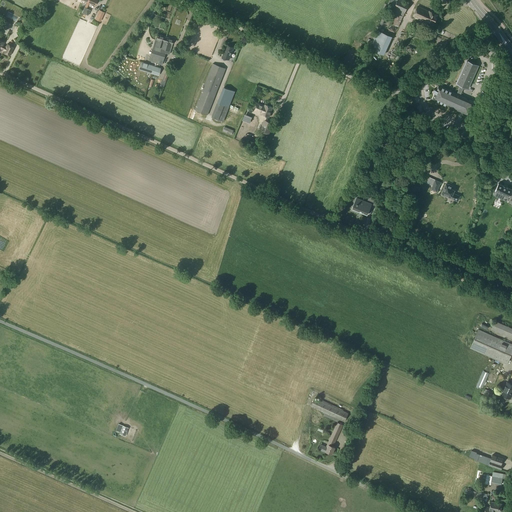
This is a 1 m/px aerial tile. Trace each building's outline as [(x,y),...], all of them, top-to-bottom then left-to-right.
[(401,0),(397,0),(392,11),(403,16),(409,3),(401,0)] [(418,6),(413,16),(425,21),(433,25),(437,15),(429,11),(418,6)] [(396,14),(391,24),(398,27),(403,16),(396,14)] [(384,15),(380,24),(388,27),(392,18),(384,15)] [(379,32),(371,50),(383,56),(392,38),(379,32)] [(151,50),(148,60),(157,63),(156,65),(159,66),(160,64),(161,64),(165,53),(160,51),(161,48),(169,50),(170,44),(172,44),(173,39),(157,34),(152,50),(151,50)] [(0,50),(1,48),(4,50),(3,52),(10,55),(14,47),(7,44),(5,47),(2,46),(4,42),(0,40),(0,50)] [(226,45),(222,57),(229,59),(233,48),(226,45)] [(408,46),(405,52),(412,55),(415,49),(408,46)] [(457,83),(468,88),(478,66),(467,61),(457,83)] [(138,69),(152,74),(155,66),(141,62),(138,69)] [(201,94),(195,109),(207,114),(225,69),(218,66),(213,64),(201,94)] [(435,93),(433,99),(436,100),(436,101),(467,115),(467,114),(469,115),(470,112),(472,108),(472,107),(473,106),(458,99),(460,96),(451,92),(452,91),(442,86),(442,88),(438,86),(436,90),(434,89),(433,92),(435,93)] [(217,102),(211,116),(222,121),(228,107),(224,105),(217,102)] [(257,104),(255,110),(262,113),(261,114),(269,117),(272,108),(265,105),(264,106),(257,104)] [(268,132),(272,123),(265,120),(261,130),(268,132)] [(496,191),(494,194),(494,195),(498,196),(500,193),(509,197),(509,196),(511,197),(511,199),(510,203),(511,203),(511,191),(511,190),(507,187),(504,186),(498,183),(495,191),(496,191)] [(452,193),(454,190),(451,189),(451,187),(446,184),(441,194),(442,194),(442,195),(446,197),(446,196),(457,201),(458,198),(456,197),(457,195),(452,193)] [(466,193),(462,191),(457,204),(468,208),(477,187),(470,185),(466,193)] [(369,196),(368,200),(374,203),(373,205),(377,207),(379,201),(369,196)] [(357,205),(355,210),(366,214),(365,214),(366,215),(370,205),(371,205),(356,199),(359,200),(357,204),(356,205),(357,205)] [(511,328),(495,321),(492,328),(511,337),(511,328)] [(511,343),(478,329),(470,348),(507,364),(511,352),(511,343)] [(360,385),(367,386),(372,366),(362,363),(353,396),(357,397),(360,385)] [(507,382),(501,394),(503,395),(503,397),(506,398),(507,397),(510,398),(511,394),(511,381),(511,384),(507,382)] [(332,396),(330,399),(347,406),(348,403),(332,396)] [(348,413),(315,398),(311,406),(344,421),(348,413)] [(118,424),(116,430),(120,432),(125,434),(128,428),(118,424)] [(325,440),(321,449),(331,453),(335,444),(337,439),(327,434),(325,440)] [(475,458),(475,460),(489,465),(491,458),(477,453),(475,458)] [(491,458),(489,465),(501,469),(502,465),(501,464),(503,458),(492,455),(491,458)] [(486,475),(485,483),(491,485),(491,482),(501,484),(502,478),(506,479),(507,475),(493,472),(492,476),(486,475)] [(485,506),(484,511),(492,511),(493,510),(499,511),(501,504),(490,501),(489,507),(485,506)]
